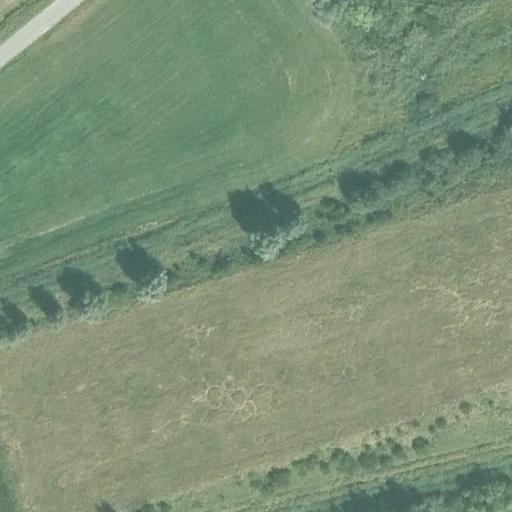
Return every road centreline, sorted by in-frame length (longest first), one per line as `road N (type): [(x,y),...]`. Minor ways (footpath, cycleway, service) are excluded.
road 1 (trunk): [(0,477),(511,310)]
road 2 (trunk): [(511,232),(0,396)]
